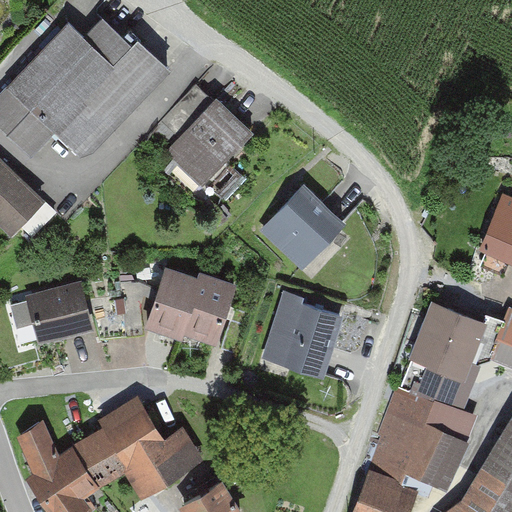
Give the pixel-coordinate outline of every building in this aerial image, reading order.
[(88,38),(69,20),(0,94),(0,127),(34,159),(57,135),(88,164),(175,71),(141,40),(133,47),(105,20),(88,38)] [(256,134),(216,99),(166,155),(206,190),(256,134)] [(46,200),(0,157),(0,224),(12,236),(46,200)] [(353,227),(305,183),(264,227),(311,272),(353,227)] [(511,202),(505,199),(485,248),(511,258),(511,202)] [(198,274),(166,264),(148,326),(186,337),(188,331),(222,341),(240,282),(199,270),(198,274)] [(95,329),(83,281),(27,295),(29,303),(15,307),(22,337),(39,333),(41,342),(95,329)] [(285,289),(267,353),(332,372),(350,308),(285,289)] [(447,309),(432,303),(418,344),(412,342),(371,464),(405,481),(408,471),(449,490),(471,440),(444,425),(486,320),(449,304),(447,309)] [(511,307),(509,306),(490,356),(511,364),(511,307)] [(48,419),(18,433),(33,472),(27,478),(50,511),(84,511),(96,506),(89,497),(125,476),(142,499),(204,457),(185,426),(168,434),(140,394),(101,418),(106,426),(62,450),(48,419)] [(511,511),(511,414),(465,499),(445,511),(511,511)] [(411,511),(419,490),(370,469),(353,511),(411,511)] [(245,511),(226,478),(182,504),(186,511),(245,511)]
